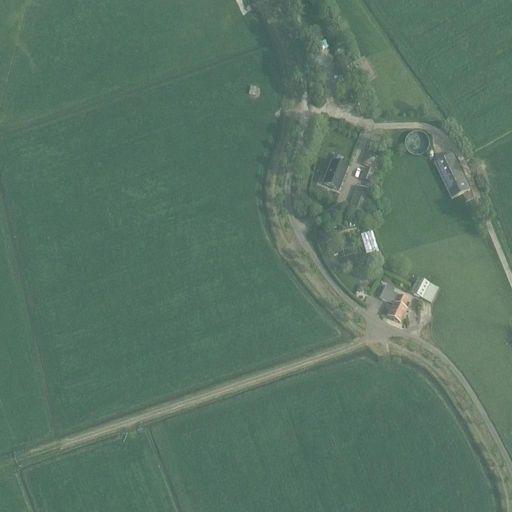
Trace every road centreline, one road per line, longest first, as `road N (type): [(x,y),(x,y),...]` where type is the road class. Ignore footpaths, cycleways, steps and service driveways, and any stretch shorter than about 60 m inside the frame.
road 1 (unclassified): [(379,323),(338,290),(290,216),(302,71),(276,0)]
road 2 (unclassified): [(58,445),(361,341),(379,323)]
road 3 (track): [(511,279),(444,136),(424,125),(369,126)]
road 4 (unclassified): [(511,472),(444,358),(379,323)]
